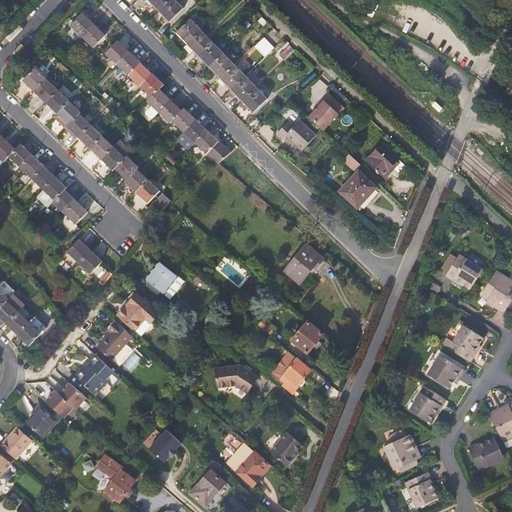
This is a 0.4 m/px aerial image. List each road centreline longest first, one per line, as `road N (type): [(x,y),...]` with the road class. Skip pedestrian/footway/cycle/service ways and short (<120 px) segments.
road 1 (residential): [(104,0),(398,281)]
road 2 (residential): [(443,176),(247,0)]
road 3 (residential): [(305,511),(398,281)]
road 4 (residential): [(497,330),(507,339),(445,441),(461,511)]
road 5 (residential): [(0,101),(129,223)]
road 6 (unclassified): [(443,176),(511,22)]
road 7 (residential): [(112,286),(49,364),(6,377)]
